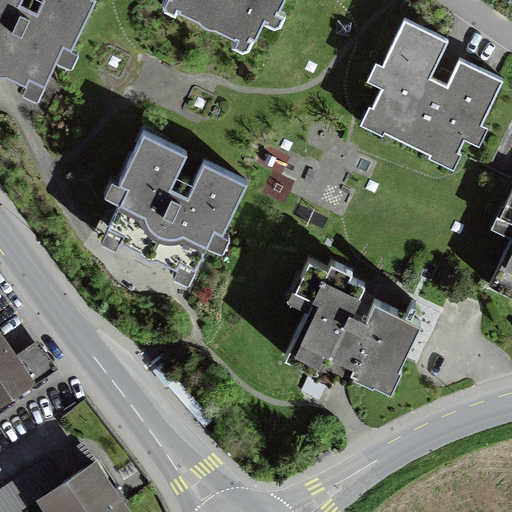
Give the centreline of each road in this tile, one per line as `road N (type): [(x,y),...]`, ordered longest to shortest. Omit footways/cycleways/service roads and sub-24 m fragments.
road 1 (primary): [(0,237),(214,511)]
road 2 (unclassified): [(511,405),(375,464),(303,511)]
